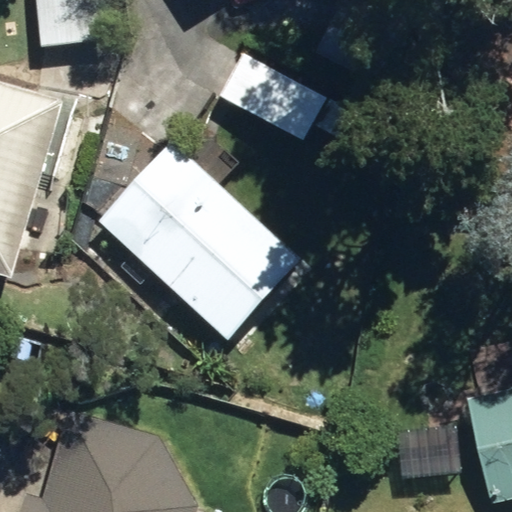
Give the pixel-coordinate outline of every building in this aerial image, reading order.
[(117,0),(45,0),(49,44),(120,39),(117,0)] [(342,0),(314,55),(371,83),(400,24),(351,0),(342,0)] [(360,107),(255,51),(232,92),(316,137),(325,119),(347,131),(360,107)] [(0,278),(8,281),(59,104),(0,87),(0,278)] [(95,224),(223,342),(295,265),(169,146),(95,224)] [(511,393),(464,404),(486,508),(511,502),(511,393)] [(26,500),(22,511),(191,511),(192,510),(153,439),(66,415),(42,503),(26,500)]
